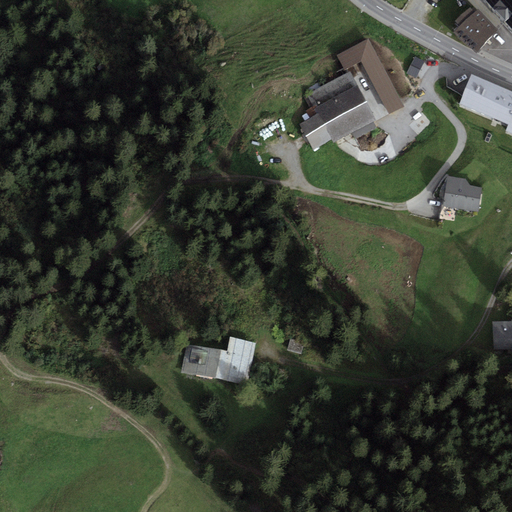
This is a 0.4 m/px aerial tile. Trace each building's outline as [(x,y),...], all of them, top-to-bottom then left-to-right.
[(511,0),(484,0),(511,30),(511,0)] [(499,30),(478,9),(475,11),(470,6),(455,21),(460,25),(454,31),(475,53),(499,30)] [(368,38),(337,55),(345,69),(361,61),(390,114),(405,106),(368,38)] [(376,119),(350,71),(307,94),(317,113),(298,123),(313,149),(332,139),(333,142),(376,119)] [(511,90),(472,74),(459,104),(508,124),(505,131),(511,133),(511,90)] [(466,178),(448,176),(443,206),(478,211),(482,187),(470,185),(466,178)] [(511,321),(492,322),(493,351),(511,350),(511,319),(511,321)] [(227,351),(187,343),(181,373),(248,386),(256,342),(230,337),(227,351)] [(304,341),(290,338),(288,350),(301,353),(304,341)]
